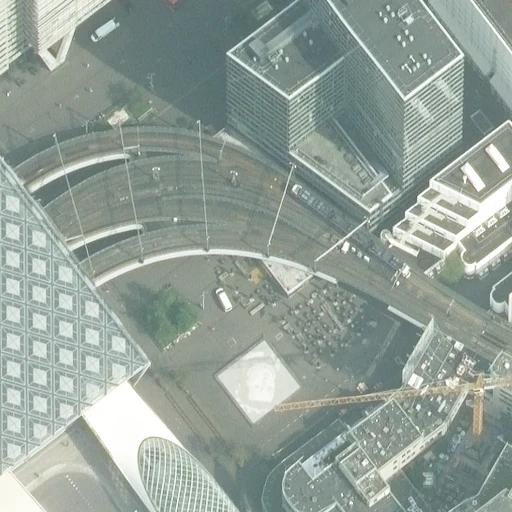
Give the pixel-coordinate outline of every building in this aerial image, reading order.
[(0,0),(0,150),(156,354),(202,510),(203,511),(243,511),(216,348),(284,296),(183,165),(301,74),(357,32),(369,47),(457,163),(493,135),(389,0),(0,0)] [(511,157),(383,257),(350,282),(359,287),(381,299),(392,280),(393,281),(392,285),(394,288),(396,291),(400,292),(404,292),(407,291),(408,293),(410,291),(412,293),(420,287),(418,285),(420,283),(423,281),(424,284),(432,278),(431,275),(435,272),(437,275),(445,269),(443,266),(447,263),(449,265),(457,259),(455,257),(457,256),(460,260),(463,264),(460,267),(460,271),(460,272),(461,274),(463,277),(466,279),(470,279),(474,278),(475,280),(478,278),(480,280),(487,274),(486,272),(490,269),(492,271),(500,265),(498,263),(502,259),(504,262),(511,256),(510,253),(511,251),(511,284),(491,300),(492,302),(490,305),(489,309),(490,313),(491,314),(492,316),(496,318),(500,318),(503,317),(507,322),(503,324),(511,328),(511,0),(432,0),(435,3),(427,9),(495,99),(497,97),(502,104),(500,105),(511,120),(511,157)] [(206,149),(184,165),(200,187),(251,253),(264,269),(287,300),(311,282),(365,240),(368,238),(401,213),(460,169),(357,34),(299,78),(257,112),(231,131),(206,149)] [(0,511),(10,511),(73,465),(86,455),(109,437),(132,420),(163,397),(0,182),(0,511)] [(378,395),(338,424),(278,471),(272,477),(267,484),(263,491),(261,499),(261,508),(261,511),(511,511),(511,360),(510,359),(501,374),(494,370),(506,349),(511,338),(511,328),(503,324),(507,322),(503,317),(500,318),(496,318),(492,316),(491,314),(464,334),(452,343),(450,345),(440,339),(437,337),(433,344),(426,356),(425,358),(385,389),(378,395)] [(202,511),(132,420),(127,424),(119,430),(86,455),(128,511),(202,511)]
